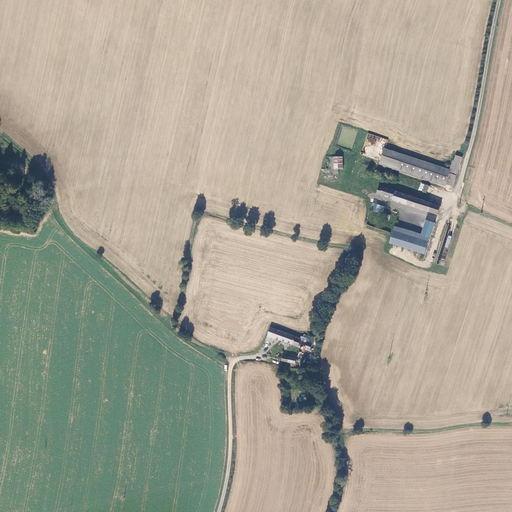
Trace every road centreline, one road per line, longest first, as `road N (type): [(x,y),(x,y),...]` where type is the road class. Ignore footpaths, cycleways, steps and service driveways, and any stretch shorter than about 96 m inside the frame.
road 1 (track): [(316,389),(309,372),(256,356),(232,360),(188,343),(67,239),(41,200)]
road 2 (unclassified): [(499,0),(463,171),(447,209)]
road 3 (track): [(333,511),(342,468),(309,373),(329,306)]
road 4 (unclassified): [(232,360),(230,455),(218,511)]
